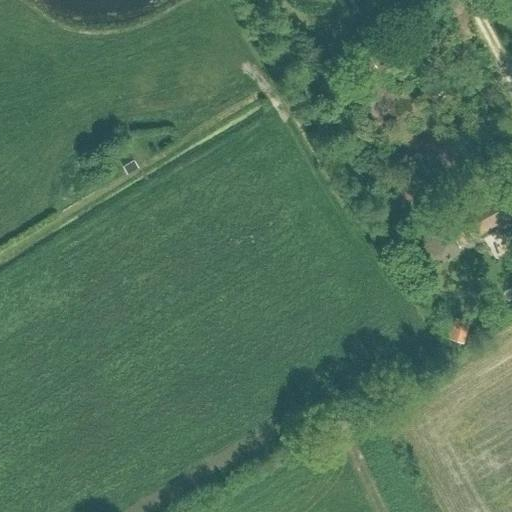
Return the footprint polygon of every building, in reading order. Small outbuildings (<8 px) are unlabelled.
[(361,77),(375,68),(369,58),(355,67),(361,77)] [(133,177),(143,174),(136,153),(126,156),(133,177)] [(365,184),(376,205),(386,200),(374,178),(365,184)] [(511,210),(511,196),(502,202),(498,195),(465,213),(462,208),(449,215),(452,221),(445,225),(457,246),(476,236),(478,239),(495,229),(494,226),(510,216),(507,213),(511,210)] [(453,318),(448,339),(463,344),(469,322),(453,318)]
